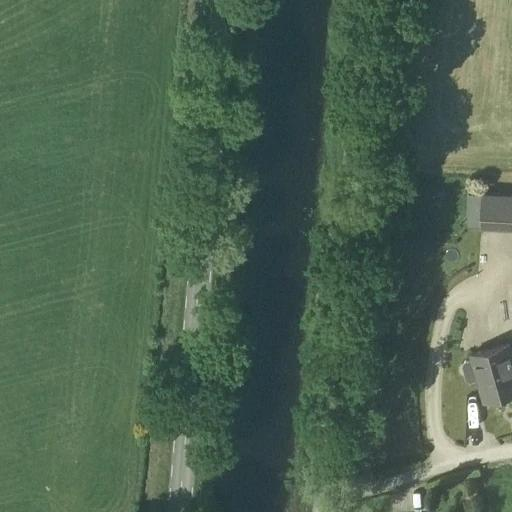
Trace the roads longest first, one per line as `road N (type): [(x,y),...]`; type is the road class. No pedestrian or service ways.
road 1 (secondary): [(175,511),(219,0)]
road 2 (unclassified): [(317,511),(318,496),(361,493),(511,452)]
